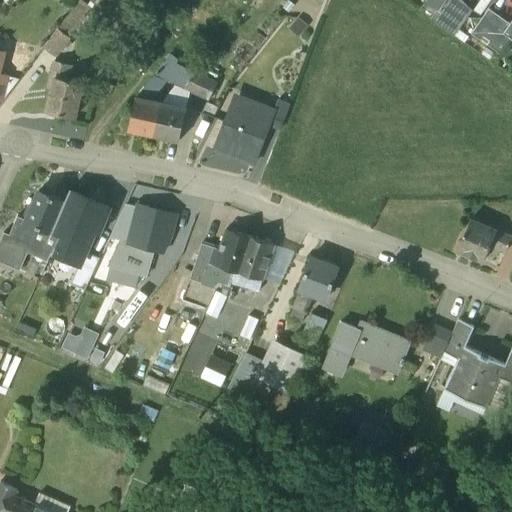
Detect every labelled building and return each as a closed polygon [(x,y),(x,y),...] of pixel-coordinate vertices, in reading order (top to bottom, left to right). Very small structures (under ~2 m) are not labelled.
[(467,0),(443,0),(439,6),(438,5),(432,15),(455,31),(473,6),(467,0)] [(69,12),(59,26),(67,32),(78,19),(69,12)] [(59,26),(45,44),(58,54),(58,53),(57,52),(71,34),(67,32),(59,26)] [(178,66),(175,65),(178,57),(171,51),(154,72),(176,81),(185,85),(196,71),(180,63),(178,66)] [(72,62),(56,58),(50,85),(54,86),(49,108),(76,114),(83,79),(69,76),(72,62)] [(207,74),(197,69),(196,71),(185,85),(191,88),(210,96),(218,80),(211,76),(207,74)] [(0,70),(0,97),(3,98),(3,97),(20,76),(0,70)] [(151,76),(137,93),(129,126),(154,132),(162,99),(152,97),(164,81),(151,76)] [(185,85),(176,81),(163,99),(187,105),(191,88),(185,85)] [(241,95),(232,120),(227,118),(216,145),(256,161),(271,123),(276,108),(275,108),(241,95)] [(291,101),(279,96),(275,108),(276,108),(271,123),(281,127),(291,101)] [(163,99),(162,99),(154,132),(180,138),(187,105),(163,99)] [(65,198),(40,187),(26,218),(52,229),(65,198)] [(65,198),(52,229),(60,232),(53,249),(80,260),(81,261),(86,249),(96,227),(99,228),(110,204),(70,187),(65,198)] [(126,200),(110,234),(118,236),(131,239),(140,204),(126,200)] [(175,211),(140,202),(140,204),(131,239),(153,245),(165,248),(175,211)] [(52,229),(26,218),(18,214),(11,231),(33,241),(53,249),(60,232),(52,229)] [(497,227),(471,215),(457,246),(484,258),(489,246),(491,241),(497,227)] [(228,226),(222,246),(215,244),(210,260),(236,268),(237,268),(243,250),(249,232),(228,226)] [(511,235),(511,233),(497,227),(491,241),(500,245),(507,248),(511,235)] [(0,257),(21,267),(33,241),(11,231),(6,229),(0,242),(0,257)] [(275,241),(249,232),(243,250),(237,268),(236,268),(232,280),(260,289),(275,241)] [(131,239),(118,236),(111,263),(147,272),(153,245),(131,239)] [(236,268),(210,260),(215,244),(216,242),(203,238),(191,275),(215,282),(217,277),(231,282),(232,280),(236,268)] [(500,245),(491,241),(489,246),(498,250),(500,245)] [(101,255),(86,249),(81,261),(80,260),(71,280),(86,287),(101,255)] [(339,263),(312,253),(300,286),(302,287),(295,304),(309,309),(316,292),(326,296),(339,263)] [(328,317),(313,310),(300,339),(315,345),(328,317)] [(475,322),(459,315),(453,329),(444,348),(459,354),(464,341),(466,342),(475,322)] [(261,322),(250,317),(241,336),(252,341),(261,322)] [(411,338),(363,319),(361,326),(344,320),(325,364),(342,371),(353,345),(371,353),(369,357),(398,369),(402,360),(405,361),(407,355),(404,354),(411,338)] [(453,329),(434,321),(424,345),(442,353),(444,348),(453,329)] [(466,342),(464,341),(459,354),(445,385),(487,404),(501,373),(506,360),(489,353),(488,354),(481,351),(482,349),(466,342)] [(311,353),(287,342),(270,344),(263,359),(235,418),(271,436),(311,353)] [(511,346),(506,360),(501,373),(511,378),(511,346)] [(235,418),(263,359),(246,351),(218,410),(235,418)] [(216,387),(225,360),(211,355),(201,381),(216,387)] [(17,403),(10,417),(22,422),(28,408),(17,403)] [(18,486),(1,479),(0,481),(0,511),(15,511),(23,496),(15,493),(18,486)] [(59,511),(23,496),(15,511),(59,511)]
